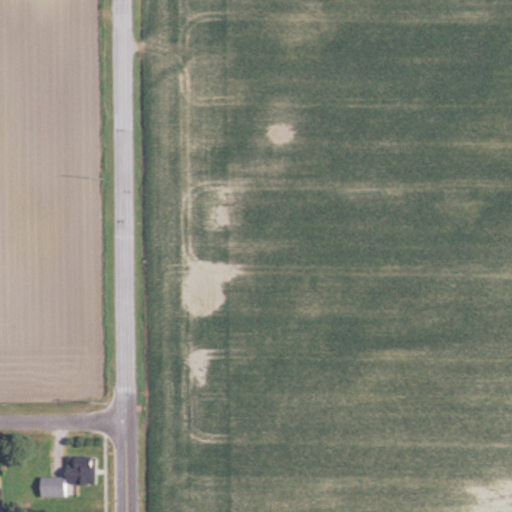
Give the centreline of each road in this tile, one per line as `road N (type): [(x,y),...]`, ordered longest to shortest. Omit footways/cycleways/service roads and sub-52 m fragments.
road 1 (tertiary): [(128,422),(122,0)]
road 2 (residential): [(128,422),(0,422)]
